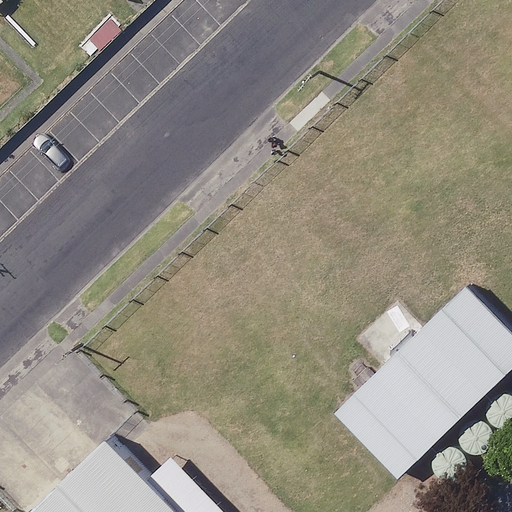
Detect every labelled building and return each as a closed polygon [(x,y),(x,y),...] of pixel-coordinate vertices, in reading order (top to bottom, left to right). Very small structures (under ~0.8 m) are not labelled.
[(511,15),(476,51),(511,88),(511,15)] [(499,161),(429,92),(364,158),(449,242),(488,202),(474,187),(499,161)] [(353,162),(319,127),(300,145),(334,181),(353,162)] [(271,287),(235,248),(216,265),(283,338),(308,315),(277,282),(271,287)] [(511,371),(511,316),(480,279),(429,327),(398,295),(356,336),(388,368),(346,408),(408,472),(449,432),(467,450),(511,406),(511,385),(505,378),(510,373),(511,371)] [(263,436),(292,409),(293,395),(211,305),(144,366),(227,457),(251,434),(263,436)] [(148,466),(119,436),(41,511),(236,511),(170,445),(148,466)]
